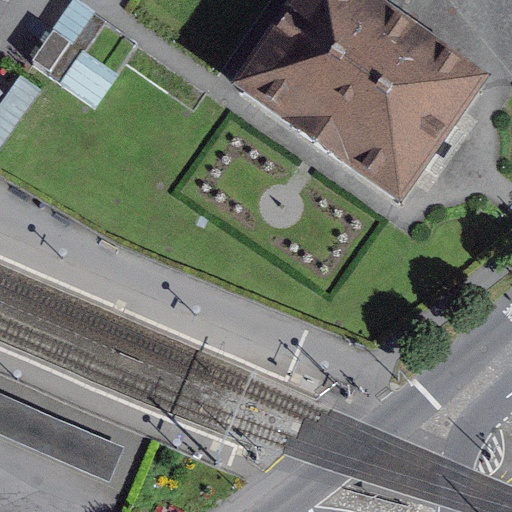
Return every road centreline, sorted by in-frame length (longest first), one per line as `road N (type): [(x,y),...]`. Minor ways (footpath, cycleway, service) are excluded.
road 1 (secondary): [(481,344),(265,511)]
road 2 (secondary): [(448,511),(486,417),(511,388)]
